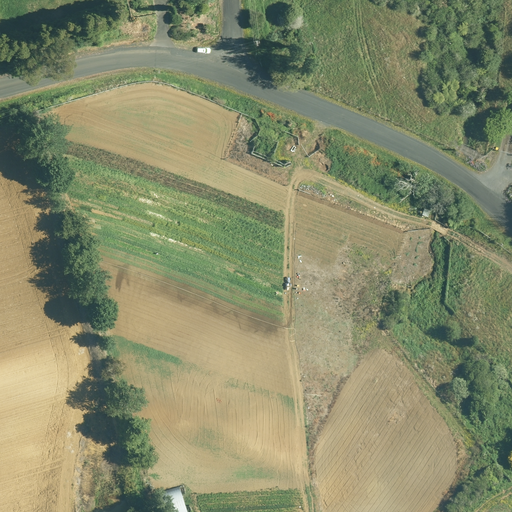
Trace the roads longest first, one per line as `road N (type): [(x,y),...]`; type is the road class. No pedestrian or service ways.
road 1 (unclassified): [(226,71),(405,144),(511,217)]
road 2 (unclassified): [(154,55),(0,87)]
